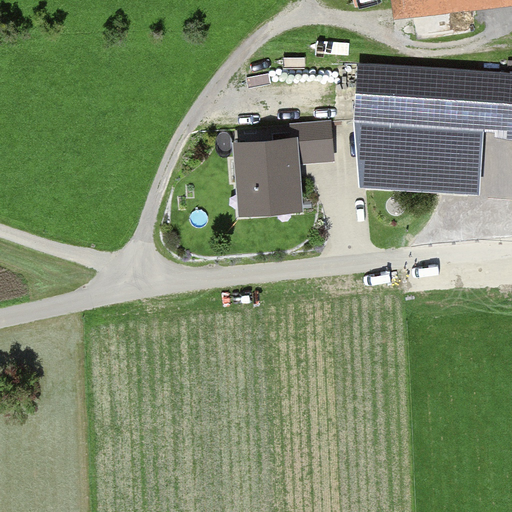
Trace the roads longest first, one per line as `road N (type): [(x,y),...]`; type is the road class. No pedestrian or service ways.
road 1 (unclassified): [(511,247),(141,291),(0,319)]
road 2 (track): [(0,230),(102,265),(141,291)]
